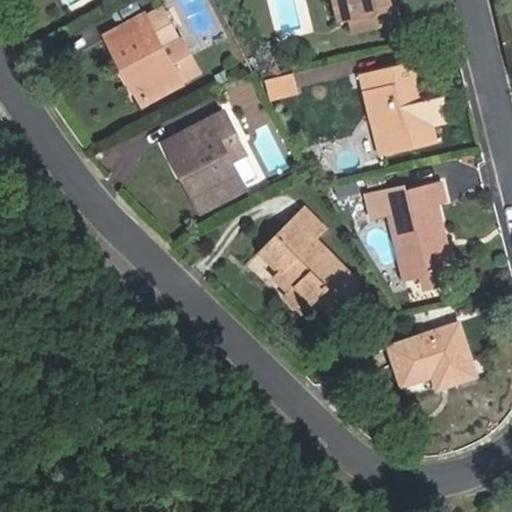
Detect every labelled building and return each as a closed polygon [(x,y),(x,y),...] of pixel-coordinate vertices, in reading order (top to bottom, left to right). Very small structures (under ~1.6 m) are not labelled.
[(343,15),(388,5),(387,0),(334,0),(338,16),(343,15)] [(391,18),(388,5),(343,15),(346,28),(391,18)] [(160,46),(175,38),(160,8),(104,37),(120,67),(127,64),(144,98),(177,81),(160,46)] [(180,36),(175,38),(160,46),(177,81),(197,70),(180,36)] [(387,130),(390,150),(434,141),(430,125),(445,122),(442,112),(428,110),(422,111),(414,80),(423,78),(429,76),(425,61),(420,62),(361,75),(374,133),(387,130)] [(138,101),(144,98),(127,64),(120,67),(138,101)] [(292,74),(260,81),(269,97),(296,90),(292,74)] [(220,144),(234,137),(221,111),(162,141),(180,176),(188,172),(206,207),(242,188),(229,161),(220,144)] [(379,153),(390,150),(387,130),(374,133),(379,153)] [(243,153),(234,137),(220,144),(229,161),(243,153)] [(198,211),(206,207),(188,172),(180,176),(198,211)] [(433,238),(441,236),(434,200),(441,199),(438,182),(404,190),(402,181),(365,189),(371,214),(388,210),(403,277),(440,269),(433,238)] [(293,215),(315,239),(325,230),(301,207),(293,215)] [(358,285),(315,239),(293,215),(264,244),(266,247),(283,265),(278,269),(271,276),(286,292),(283,295),(300,313),(315,299),(329,314),(358,285)] [(447,268),(441,236),(433,238),(440,269),(447,268)] [(262,251),(278,269),(283,265),(266,247),(262,251)] [(454,341),(462,338),(457,322),(387,344),(401,384),(430,374),(446,369),(451,383),(474,376),(468,358),(460,361),(454,341)] [(468,358),(462,338),(454,341),(460,361),(468,358)] [(435,388),(451,383),(446,369),(430,374),(435,388)]
